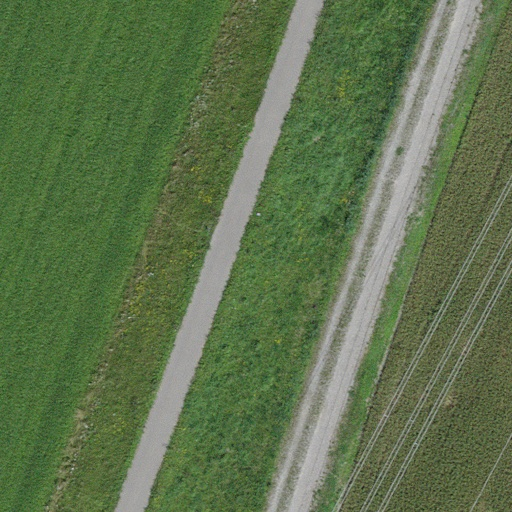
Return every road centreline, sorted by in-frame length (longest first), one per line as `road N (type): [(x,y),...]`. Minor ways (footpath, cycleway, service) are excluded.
road 1 (track): [(137,511),(324,0)]
road 2 (track): [(469,0),(365,293),(299,511)]
